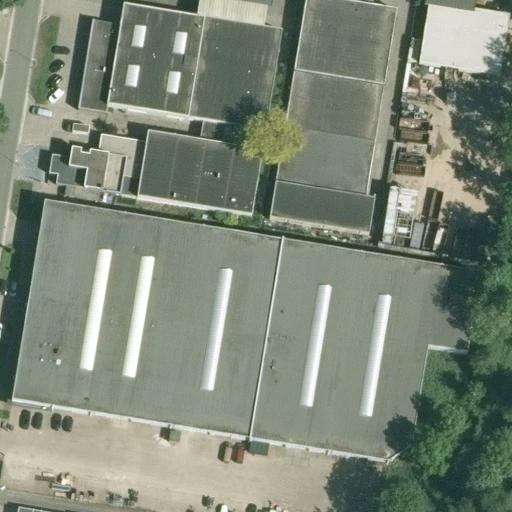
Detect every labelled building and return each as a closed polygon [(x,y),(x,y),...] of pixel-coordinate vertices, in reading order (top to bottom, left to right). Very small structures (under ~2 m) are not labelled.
[(203,0),(198,0),(196,19),(263,30),(266,10),(203,0)] [(203,0),(266,10),(270,10),(271,0),(203,0)] [(374,201),(365,200),(396,12),(368,7),(368,0),(305,0),(269,221),(368,237),(374,201)] [(471,0),(428,0),(418,66),(499,79),(509,18),(469,11),(471,0)] [(263,30),(196,19),(123,7),(120,27),(92,22),(78,111),(107,116),(108,108),(200,123),(197,142),(141,133),(139,143),(101,137),(98,155),(71,151),(70,160),(52,157),(47,185),(120,197),(120,196),(136,200),(251,219),(262,153),(223,147),(226,128),(265,134),(282,33),(263,30)] [(44,204),(11,403),(388,465),(411,448),(427,350),(466,356),(479,276),(44,204)] [(170,433),(169,443),(179,445),(180,434),(170,433)]
